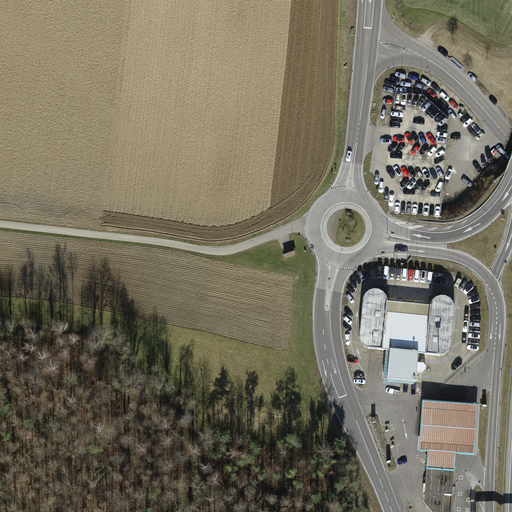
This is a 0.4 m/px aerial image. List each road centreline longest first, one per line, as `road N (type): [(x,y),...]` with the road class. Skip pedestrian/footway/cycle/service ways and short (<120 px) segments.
road 1 (trunk): [(373,243),(464,259),(498,294),(489,511)]
road 2 (track): [(0,223),(206,250),(314,226)]
road 3 (primary): [(392,511),(335,360),(329,310),(336,258)]
road 4 (tertiary): [(511,141),(434,63),(366,42)]
road 5 (trunk): [(511,187),(484,221),(458,235),(429,238),(377,223)]
road 6 (primary): [(346,196),(366,42)]
